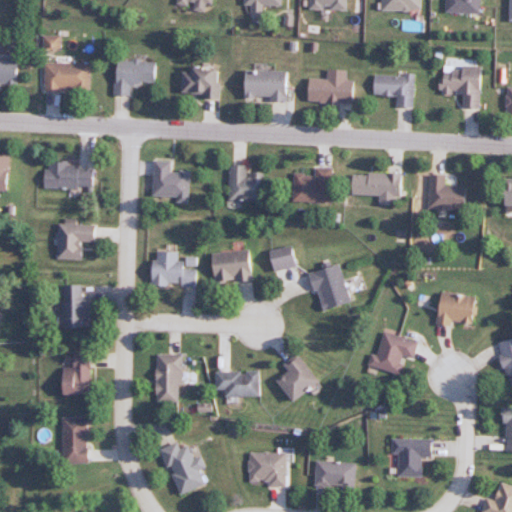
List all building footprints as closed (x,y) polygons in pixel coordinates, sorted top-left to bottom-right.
[(173,0),(173,4),(191,7),(190,10),(202,12),(203,3),(209,4),(209,0),(173,0)] [(306,0),(307,10),(344,10),(343,0),(306,0)] [(379,0),(380,10),(417,10),(417,0),(379,0)] [(476,0),(443,0),(443,12),(477,13),(476,0)] [(0,88),(11,89),(12,58),(0,57),(0,88)] [(154,84),(155,61),(112,60),(111,95),(128,95),(129,83),(154,84)] [(87,91),(87,63),(41,62),(41,90),(87,91)] [(479,66),(439,64),(437,93),(460,94),(459,107),(476,108),(479,66)] [(177,95),(216,95),(216,69),(177,69),(177,95)] [(238,99),(283,99),(284,70),(239,69),(238,99)] [(410,107),(413,76),(372,72),(370,94),(395,96),(394,106),(410,107)] [(304,102),(348,102),(348,78),(304,78),(304,102)] [(511,84),(504,84),(503,113),(511,113),(511,84)] [(149,195),(174,196),(174,201),(186,202),(187,171),(168,170),(168,161),(150,160),(149,195)] [(92,164),(41,164),(41,188),(92,188),(92,164)] [(227,200),(262,200),(262,167),(227,167),(227,200)] [(290,201),(329,202),(330,167),(311,167),(311,173),(291,173),(290,201)] [(377,195),(376,205),(395,206),(397,174),(349,171),(348,194),(377,195)] [(442,175),(427,174),(425,209),(463,211),(465,187),(442,186),(442,175)] [(511,178),(497,178),(497,205),(511,204),(511,178)] [(55,259),(78,259),(78,242),(93,242),(93,221),(55,221),(55,259)] [(265,252),(271,272),(294,264),(288,244),(265,252)] [(210,282),(250,281),(250,251),(210,251),(210,282)] [(148,286),(198,286),(198,252),(154,252),(154,259),(148,259),(148,286)] [(346,302),(333,264),(304,273),(317,311),(346,302)] [(61,327),(90,327),(90,299),(81,299),(81,285),(61,285),(61,327)] [(431,323),(466,328),(472,297),(436,291),(431,323)] [(375,355),(369,354),(366,367),(395,373),(399,355),(410,358),(414,341),(380,333),(375,355)] [(504,386),(511,384),(511,337),(494,342),(504,386)] [(79,395),(79,386),(88,386),(88,352),(68,352),(68,367),(57,367),(57,395),(79,395)] [(178,403),(179,355),(153,354),(153,403),(178,403)] [(272,379),(284,401),(312,386),(295,354),(278,363),(283,373),(272,379)] [(221,390),(221,396),(254,396),(254,371),(211,371),(211,390),(221,390)] [(502,452),(511,451),(511,408),(498,408),(498,424),(502,424),(502,452)] [(60,463),(85,463),(85,417),(60,417),(60,463)] [(388,453),(395,453),(395,476),(417,476),(418,457),(429,457),(430,438),(389,438),(388,453)] [(175,494),(200,485),(194,470),(201,468),(197,456),(189,459),(184,445),(176,448),(174,442),(158,448),(175,494)] [(282,452),(246,452),(246,484),(282,484),(282,452)] [(351,487),(352,462),(312,461),(312,486),(351,487)] [(483,497),(477,511),(510,511),(511,511),(511,487),(497,481),(490,500),(483,497)]
